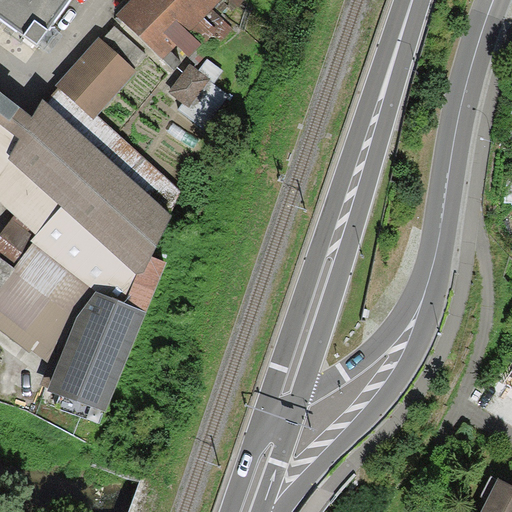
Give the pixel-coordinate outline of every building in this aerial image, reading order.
[(0,22),(39,50),(75,0),(0,0),(0,1),(0,22)] [(133,0),(116,18),(174,73),(184,62),(173,52),(177,48),(191,61),(212,40),(221,48),(238,30),(218,10),(226,1),(238,13),(249,0),(133,0)] [(101,43),(98,40),(79,62),(56,87),(60,91),(93,120),(136,73),(133,70),(146,54),(116,26),(101,43)] [(190,65),(169,94),(184,105),(179,112),(205,131),(231,95),(210,81),(190,65)] [(0,204),(14,218),(0,234),(0,328),(57,373),(44,408),(100,430),(167,267),(153,261),(185,196),(93,120),(60,91),(38,113),(34,118),(0,92),(0,204)] [(511,511),(511,488),(500,483),(485,511),(511,511)]
